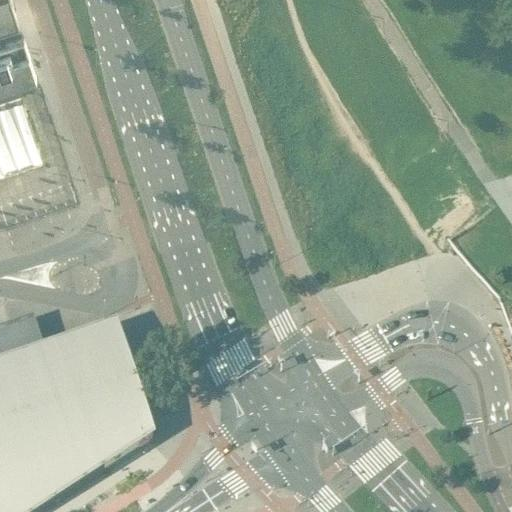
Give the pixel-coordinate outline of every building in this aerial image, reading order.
[(0,0),(0,28),(18,22),(10,0),(0,0)] [(0,84),(35,73),(22,36),(0,43),(0,84)] [(19,93),(0,99),(0,173),(42,160),(19,93)] [(511,191),(505,197),(448,250),(486,292),(498,305),(511,341),(511,191)] [(0,511),(45,511),(150,446),(61,351),(61,350),(43,356),(32,324),(0,334),(0,511)]
